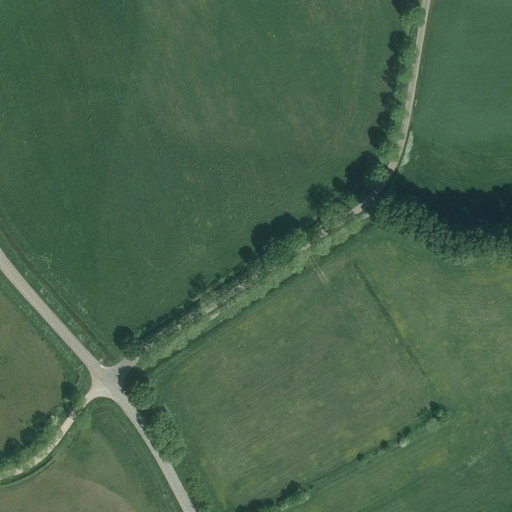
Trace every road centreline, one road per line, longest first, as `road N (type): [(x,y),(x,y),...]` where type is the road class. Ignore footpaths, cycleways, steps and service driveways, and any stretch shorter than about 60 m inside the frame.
road 1 (unclassified): [(108,381),(376,197),(406,130),(425,0)]
road 2 (tertiary): [(108,381),(0,255)]
road 3 (tertiary): [(189,511),(108,381)]
road 4 (track): [(0,475),(37,460),(108,381)]
